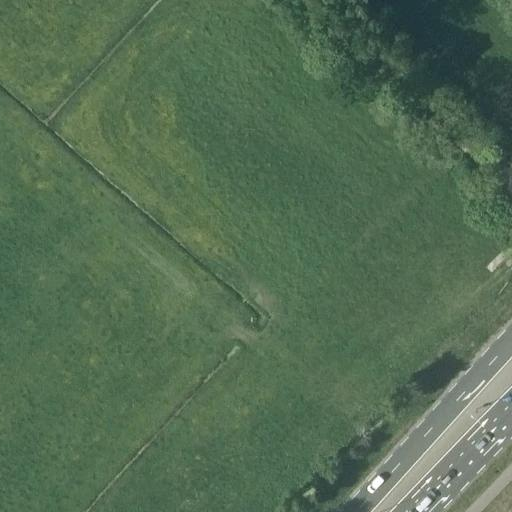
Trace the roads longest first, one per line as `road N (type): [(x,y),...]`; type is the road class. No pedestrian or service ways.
road 1 (track): [(314,0),(511,178)]
road 2 (primary): [(511,340),(349,511)]
road 3 (primary): [(410,511),(511,409)]
